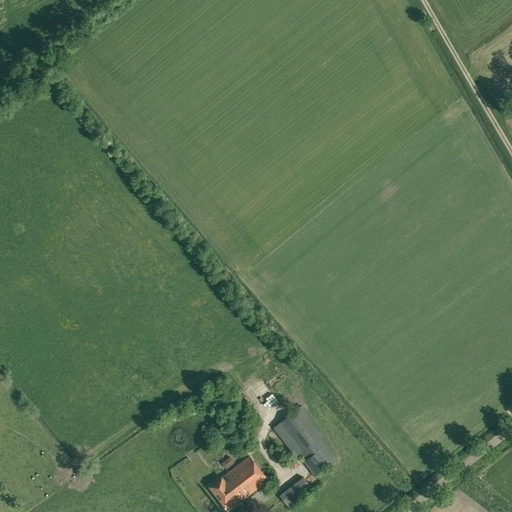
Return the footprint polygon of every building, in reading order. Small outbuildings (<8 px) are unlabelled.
[(266,395),(270,383),(259,379),(255,392),(266,395)] [(304,462),(314,475),(336,458),(325,445),(326,445),(298,409),(277,425),(305,461),(304,462)] [(210,487),(228,511),(268,480),(249,456),(210,487)] [(225,467),(235,464),(233,456),(223,460),(225,467)] [(279,496),(289,508),(313,490),(303,477),(279,496)]
